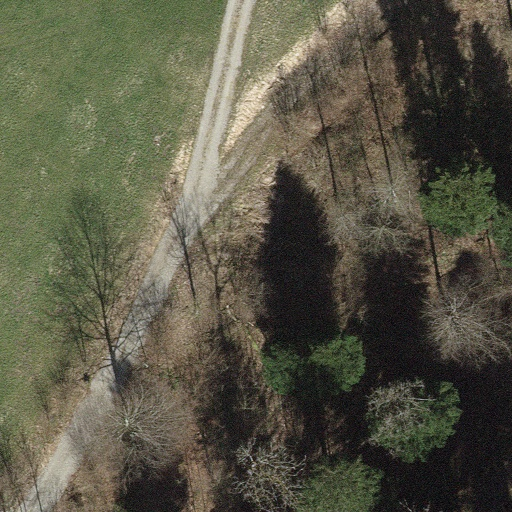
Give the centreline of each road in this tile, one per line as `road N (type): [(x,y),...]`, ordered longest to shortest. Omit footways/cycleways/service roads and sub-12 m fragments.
road 1 (track): [(20,511),(169,265),(240,0)]
road 2 (track): [(169,265),(269,112),(389,0)]
